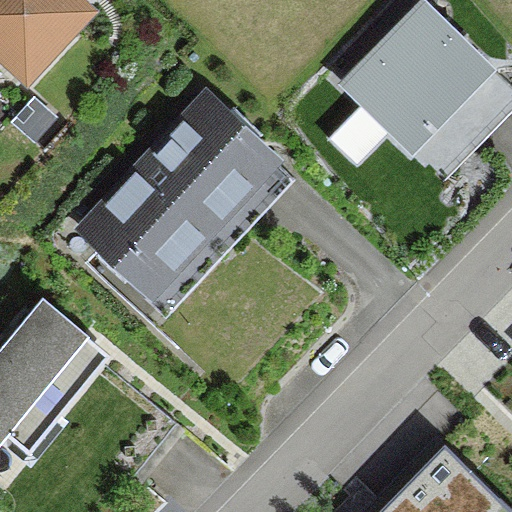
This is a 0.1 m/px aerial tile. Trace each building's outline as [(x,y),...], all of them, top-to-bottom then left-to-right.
[(97,24),(71,0),(0,0),(0,63),(33,93),(97,24)] [(402,146),(429,118),(435,119),(443,117),(450,112),(454,106),(456,100),(455,91),(481,65),(420,5),(340,86),(402,146)] [(80,231),(146,292),(269,160),(203,99),(80,231)] [(0,432),(25,453),(99,363),(105,355),(38,301),(0,347),(0,432)] [(498,511),(446,460),(393,511),(498,511)]
